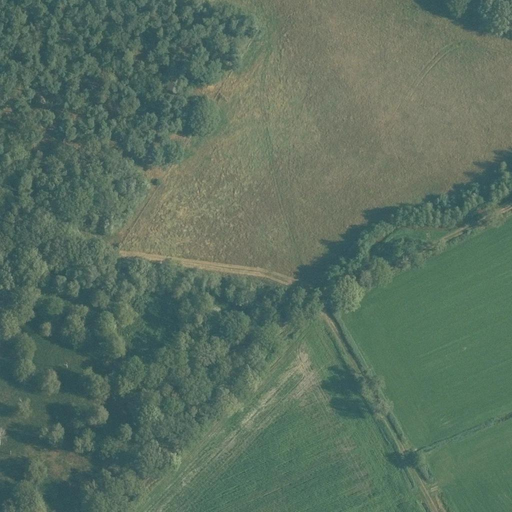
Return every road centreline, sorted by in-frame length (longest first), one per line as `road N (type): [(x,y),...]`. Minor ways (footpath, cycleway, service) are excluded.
road 1 (track): [(433,511),(323,306)]
road 2 (track): [(323,306),(511,207)]
